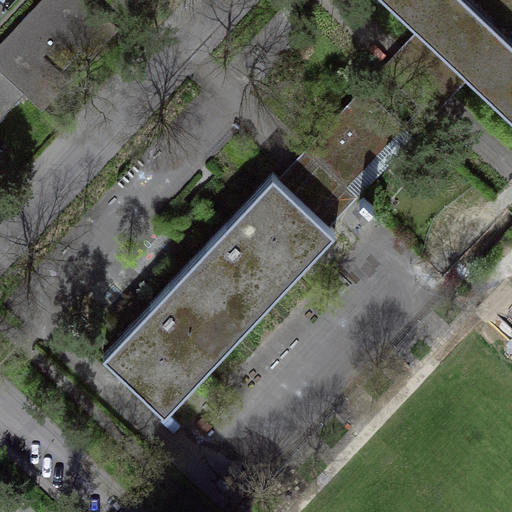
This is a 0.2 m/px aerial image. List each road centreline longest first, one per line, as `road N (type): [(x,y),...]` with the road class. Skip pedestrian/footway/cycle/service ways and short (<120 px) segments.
road 1 (residential): [(227,0),(0,240)]
road 2 (residential): [(0,401),(117,511)]
